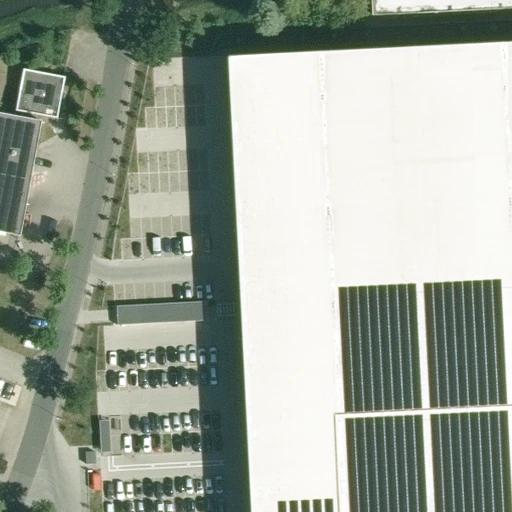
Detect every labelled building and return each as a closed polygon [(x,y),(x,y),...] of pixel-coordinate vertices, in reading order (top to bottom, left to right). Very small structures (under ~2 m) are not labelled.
[(511,0),(372,0),(373,16),(511,8),(511,0)] [(511,511),(511,41),(232,56),(256,511),(511,511)] [(14,111),(20,112),(35,115),(56,119),(63,77),(22,69),(14,111)] [(0,232),(17,236),(18,236),(39,121),(34,120),(35,115),(20,112),(19,117),(0,113),(0,232)] [(189,511),(189,504),(153,502),(152,511),(161,511),(189,511)]
